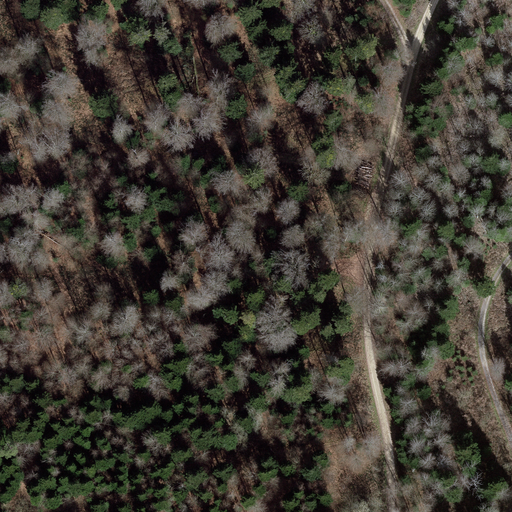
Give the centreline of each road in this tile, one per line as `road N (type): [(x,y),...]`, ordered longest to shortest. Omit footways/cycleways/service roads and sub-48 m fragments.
road 1 (track): [(432,0),(409,55),(366,253),(367,343),(393,511)]
road 2 (track): [(511,447),(478,345),(491,277),(511,258)]
